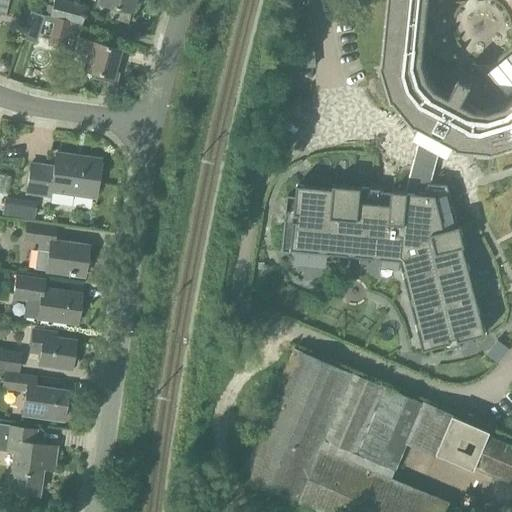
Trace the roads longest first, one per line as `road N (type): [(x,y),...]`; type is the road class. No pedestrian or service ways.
road 1 (residential): [(97,511),(149,126)]
road 2 (residential): [(149,126),(0,99)]
road 3 (residential): [(149,126),(188,0)]
